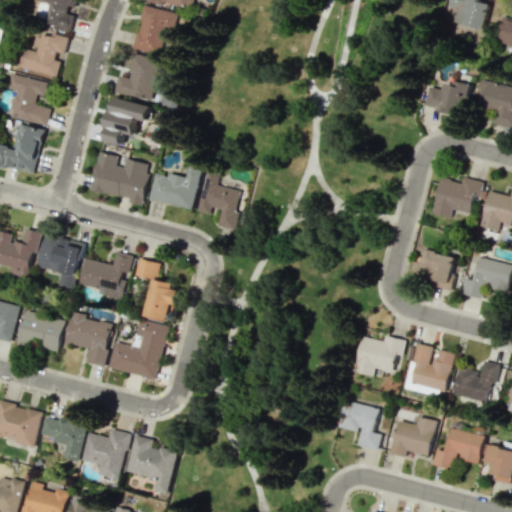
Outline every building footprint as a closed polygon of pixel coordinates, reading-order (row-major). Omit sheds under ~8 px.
[(71,31),(78,0),(38,0),(34,19),(55,23),(54,28),(71,31)] [(150,0),(192,9),(193,0),(150,0)] [(452,21),(484,28),(490,3),(479,1),(479,0),(449,0),(448,7),(455,9),(452,21)] [(178,13),(143,5),(134,48),(161,54),(167,29),(174,31),(178,13)] [(511,18),(503,16),(497,41),(511,44),(511,18)] [(58,76),(62,56),(64,57),(69,36),(38,29),(33,48),(25,47),(21,67),(58,76)] [(115,92),(155,100),(163,60),(136,54),(131,77),(119,75),(115,92)] [(47,125),(51,107),(36,104),(38,94),(47,96),(51,81),(12,73),(8,88),(16,89),(10,117),(47,125)] [(493,124),(511,126),(511,87),(485,83),(481,106),(496,109),(493,124)] [(106,141),(123,145),(126,130),(136,132),(139,118),(151,120),(154,105),(115,96),(106,141)] [(0,165),(36,172),(44,128),(21,124),(17,146),(0,142),(0,165)] [(91,190),(130,198),(129,202),(144,205),(152,164),(127,158),(125,166),(117,165),(119,157),(99,153),(91,190)] [(150,199),(193,209),(203,169),(190,166),(188,176),(169,172),(168,174),(156,172),(150,199)] [(199,211),(211,214),(212,207),(222,209),(219,225),(235,229),(243,190),(219,185),(221,172),(208,169),(199,211)] [(432,213),(451,217),(453,209),(471,213),(476,195),(481,196),(484,181),(464,176),(462,182),(441,177),(432,213)] [(489,190),(482,220),(511,227),(511,188),(511,189),(510,195),(489,190)] [(0,264),(12,267),(10,272),(30,277),(40,231),(26,228),(23,242),(12,240),(13,232),(0,229),(0,264)] [(62,272),(59,284),(75,288),(85,243),(45,234),(38,266),(62,272)] [(457,257),(425,249),(420,266),(431,269),(427,283),(443,287),(444,283),(450,285),(457,257)] [(86,258),(81,284),(100,288),(99,294),(124,299),(133,254),(117,251),(114,264),(86,258)] [(136,275),(153,279),(146,316),(171,321),(177,289),(173,289),(175,282),(158,279),(161,262),(139,257),(136,275)] [(511,271),(511,263),(480,257),(475,280),(466,277),(463,293),(483,298),(485,285),(508,290),(511,271)] [(0,338),(12,342),(21,304),(0,299),(0,338)] [(66,319),(25,310),(18,342),(59,351),(66,319)] [(105,366),(114,321),(72,313),(66,342),(90,347),(87,363),(105,366)] [(109,368),(156,379),(169,325),(140,319),(136,335),(143,336),(140,347),(116,341),(109,368)] [(384,341),(363,335),(354,371),(373,375),(375,367),(394,372),(399,355),(402,355),(407,340),(386,334),(384,341)] [(403,387),(445,396),(455,352),(435,348),(436,347),(413,342),(403,387)] [(453,394),(487,401),(491,382),(495,383),(500,364),(483,360),(480,371),(459,366),(453,394)] [(0,437),(34,446),(43,411),(0,400),(0,437)] [(378,449),(382,433),(374,431),(379,407),(345,400),(339,427),(360,431),(357,444),(378,449)] [(64,457),(79,460),(87,422),(46,414),(42,434),(54,436),(53,441),(66,444),(64,457)] [(429,455),(437,420),(419,416),(417,424),(398,420),(390,453),(406,456),(407,450),(429,455)] [(82,460),(100,464),(98,474),(119,479),(130,433),(111,428),(109,437),(89,432),(82,460)] [(479,463),(484,435),(450,428),(446,450),(436,448),(433,465),(454,469),(456,458),(479,463)] [(127,472),(156,477),(154,490),(168,492),(176,452),(152,447),(153,438),(134,435),(127,472)] [(492,463),(489,476),(511,482),(511,480),(511,442),(505,441),(503,447),(488,443),(484,461),(492,463)] [(64,511),(69,490),(56,487),(55,491),(43,489),(44,483),(30,480),(23,511),(64,511)] [(68,511),(110,511),(111,506),(72,498),(68,511)]
